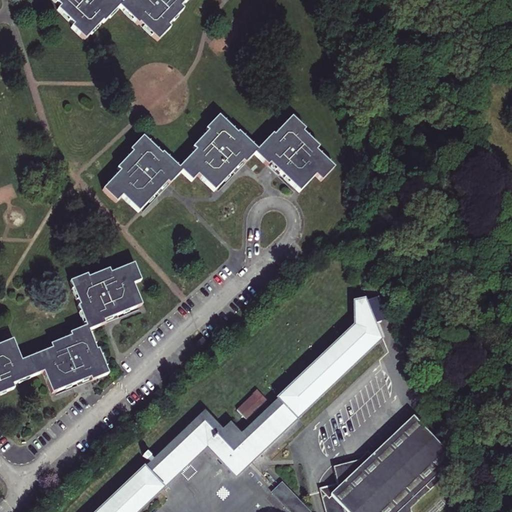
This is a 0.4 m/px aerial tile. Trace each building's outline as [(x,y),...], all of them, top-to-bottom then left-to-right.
[(56,0),(59,3),(56,6),(72,22),(70,24),(83,37),(100,19),(102,20),(118,4),(137,22),(138,20),(157,39),(169,26),(166,23),(181,8),(178,5),(183,0),(120,0),(120,1),(119,0),(56,0)] [(123,167),(103,186),(116,199),(122,193),(137,209),(155,190),(166,179),(169,181),(181,169),(192,179),(197,173),(214,188),(242,159),(245,161),(254,152),(269,166),(271,164),(300,192),(316,176),(321,180),(334,167),(315,149),(319,145),(302,130),(304,128),(291,116),(274,134),(273,133),(257,149),(238,131),(237,132),(219,115),(206,127),(209,130),(193,146),(196,148),(179,166),(163,150),(161,151),(143,134),(131,147),(134,150),(119,164),(123,167)] [(0,395),(14,389),(13,386),(43,373),(51,394),(91,378),(91,381),(108,374),(98,350),(96,351),(88,331),(104,324),(103,321),(141,305),(132,283),(140,281),(140,280),(134,264),(109,274),(108,269),(87,278),(86,275),(70,281),(77,300),(79,305),(78,306),(87,328),(70,334),(71,337),(51,346),(52,350),(21,363),(12,341),(0,345),(0,395)] [(374,324),(386,321),(378,297),(366,300),(374,324)] [(230,424),(222,431),(252,462),(379,341),(363,302),(353,304),(354,327),(241,435),(230,424)] [(251,419),(267,402),(255,390),(238,408),(251,419)] [(236,477),(252,462),(222,431),(204,411),(97,511),(137,511),(207,447),(236,477)] [(330,473),(333,484),(335,482),(362,511),(396,511),(448,462),(413,422),(371,461),(366,456),(358,465),(330,473)] [(411,511),(443,482),(438,477),(452,463),(448,462),(396,511),(362,511),(335,482),(333,484),(334,489),(336,495),(328,502),(318,492),(319,497),(323,511),(411,511)] [(308,511),(282,484),(272,494),(289,511),(308,511)] [(334,489),(318,492),(328,502),(336,495),(334,489)]
